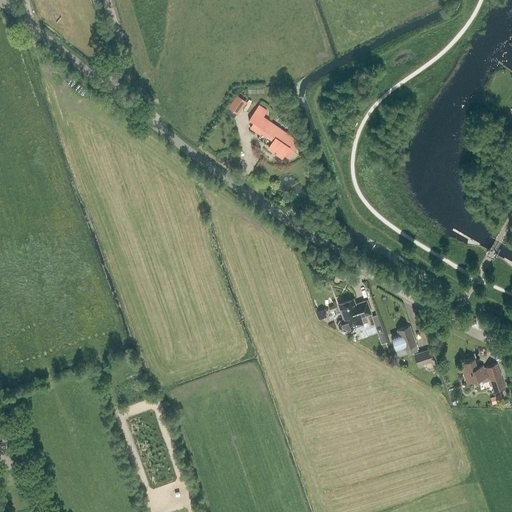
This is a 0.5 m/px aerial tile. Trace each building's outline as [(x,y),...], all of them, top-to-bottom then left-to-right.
[(238,115),(246,103),(237,97),(229,109),(238,115)] [(299,143),(269,122),(263,117),(267,111),(259,105),(249,120),(253,123),(250,128),(260,135),(262,132),(274,141),(269,148),(282,157),(284,154),(289,157),(299,143)] [(302,201),(302,205),(305,208),(309,206),(310,202),(306,199),(302,201)] [(339,320),(337,324),(339,328),(349,332),(352,331),(355,327),(362,324),(362,322),(366,320),(365,316),(371,314),(367,300),(356,304),(354,299),(338,304),(344,319),(339,320)] [(321,319),(329,315),(326,308),(318,311),(321,319)] [(380,313),(374,315),(383,343),(389,341),(380,313)] [(400,336),(392,338),(396,350),(404,347),(404,348),(409,346),(411,353),(418,350),(409,326),(398,330),(400,336)] [(434,360),(430,348),(414,354),(418,366),(434,360)] [(475,359),(464,362),(466,369),(462,370),(467,382),(480,378),(483,382),(490,379),(495,391),(506,387),(496,362),(477,367),(475,359)] [(499,394),(490,398),(493,404),(504,400),(502,394),(499,394)]
